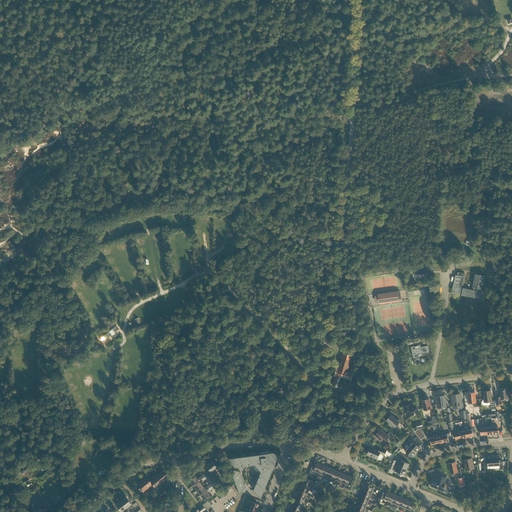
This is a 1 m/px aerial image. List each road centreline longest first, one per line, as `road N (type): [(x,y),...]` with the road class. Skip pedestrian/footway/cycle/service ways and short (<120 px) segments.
road 1 (track): [(0,437),(67,456),(43,380),(40,312)]
road 2 (residential): [(342,460),(393,394),(506,364)]
road 3 (track): [(351,119),(299,116),(260,131),(223,118),(180,128)]
road 4 (track): [(180,128),(70,169),(79,228)]
road 5 (track): [(511,74),(352,104)]
road 6 (track): [(79,228),(40,312),(0,328)]
road 7 (residential): [(411,489),(427,457),(511,443)]
